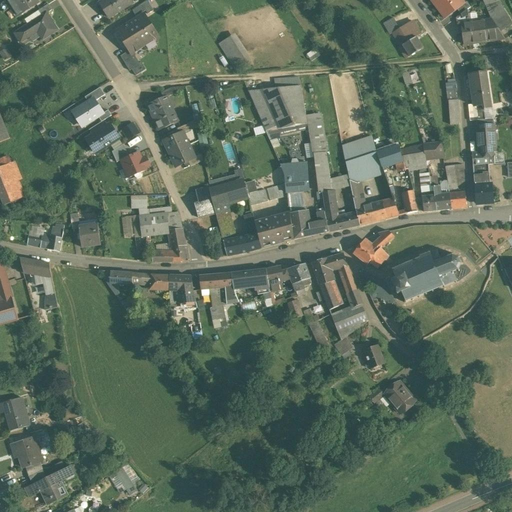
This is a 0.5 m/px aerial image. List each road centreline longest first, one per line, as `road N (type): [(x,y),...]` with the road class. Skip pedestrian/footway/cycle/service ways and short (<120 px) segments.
road 1 (residential): [(64,0),(167,175),(195,269)]
road 2 (residential): [(195,269),(392,223),(471,216)]
road 3 (residential): [(471,216),(455,59),(412,0)]
road 4 (residential): [(0,246),(68,261),(195,269)]
road 5 (track): [(496,488),(434,382)]
